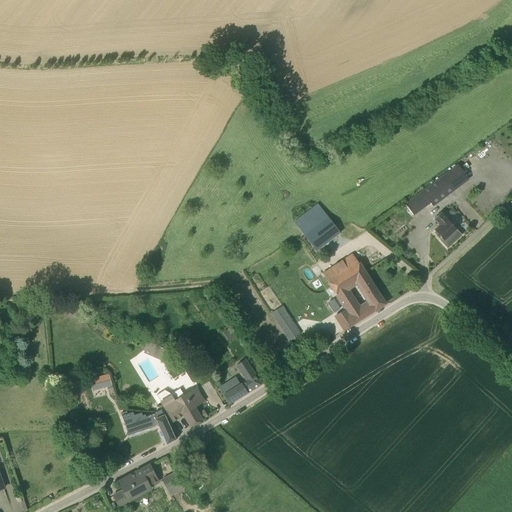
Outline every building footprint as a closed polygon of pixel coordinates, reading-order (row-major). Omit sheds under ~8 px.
[(433,206),(464,183),(464,172),(458,164),(404,203),(413,216),(431,203),(433,206)] [(295,220),(317,249),(342,231),(320,202),(295,220)] [(461,236),(441,213),(434,219),(440,226),(435,231),(443,239),(441,241),(447,248),(461,236)] [(361,305),(368,315),(385,304),(352,255),(322,274),(329,285),(341,277),(349,290),(356,286),(366,301),(361,305)] [(335,317),(344,331),(368,315),(361,305),(360,305),(349,290),(341,277),(329,285),(335,296),(336,296),(345,310),(335,317)] [(289,341),(299,335),(281,306),(271,313),(289,341)] [(223,332),(229,341),(237,335),(231,327),(223,332)] [(143,353),(160,361),(165,350),(150,344),(146,343),(142,351),(144,352),(143,353)] [(236,378),(219,388),(219,389),(228,405),(247,393),(252,390),(261,385),(246,360),(237,366),(246,380),(239,384),(236,378)] [(105,388),(111,386),(108,374),(102,376),(105,388)] [(195,388),(183,395),(180,389),(171,395),(165,391),(156,396),(172,422),(183,415),(191,427),(202,421),(201,420),(207,417),(204,410),(198,414),(194,408),(204,402),(195,388)] [(128,436),(158,426),(167,444),(174,440),(166,423),(167,422),(164,415),(153,416),(152,415),(143,418),(141,413),(132,416),(131,413),(121,416),(128,436)] [(149,467),(137,473),(136,473),(119,482),(123,490),(113,496),(119,508),(152,490),(150,487),(158,483),(149,467)] [(183,489),(178,479),(171,482),(176,493),(183,489)]
